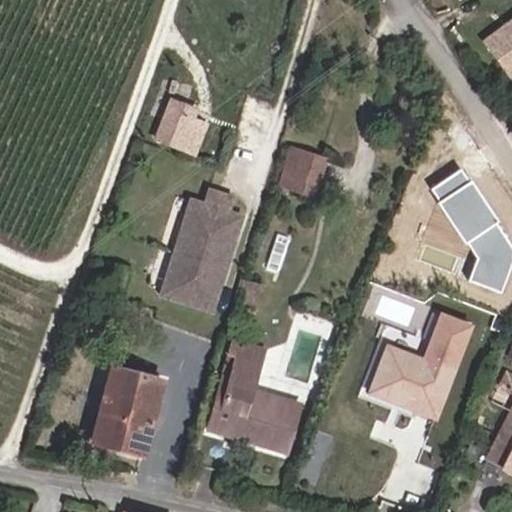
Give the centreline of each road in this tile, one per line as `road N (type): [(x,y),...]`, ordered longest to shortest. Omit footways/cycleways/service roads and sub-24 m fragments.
road 1 (unknown): [(351,0),(227,305)]
road 2 (unknown): [(61,249),(150,0)]
road 3 (residential): [(173,511),(0,479)]
road 4 (unclassified): [(418,0),(511,149)]
road 5 (unknown): [(61,249),(0,375)]
